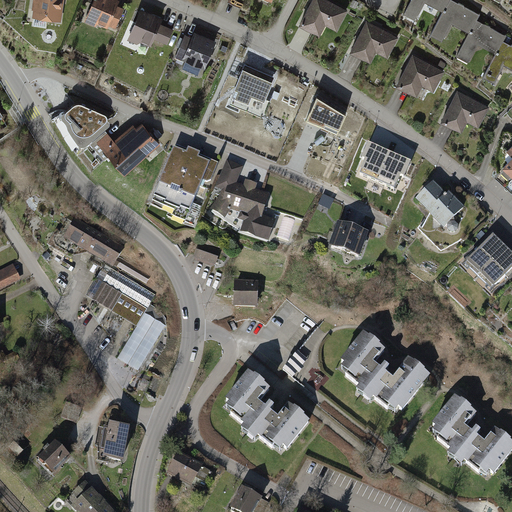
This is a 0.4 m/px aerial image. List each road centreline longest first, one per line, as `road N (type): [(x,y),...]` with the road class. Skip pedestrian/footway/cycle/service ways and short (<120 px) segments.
road 1 (tertiary): [(168,0),(340,86),(511,220)]
road 2 (residential): [(12,80),(50,74),(389,222)]
road 3 (tertiary): [(191,329),(185,290),(166,256),(74,177),(12,80)]
road 4 (residential): [(160,427),(121,399),(0,213)]
road 5 (residential): [(191,329),(220,333),(230,350),(193,411),(195,438),(291,499)]
